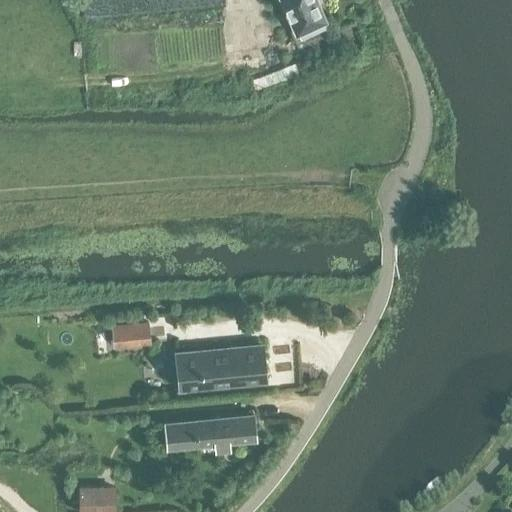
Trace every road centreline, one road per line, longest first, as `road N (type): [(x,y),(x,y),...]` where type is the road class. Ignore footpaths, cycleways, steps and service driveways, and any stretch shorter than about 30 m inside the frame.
road 1 (unclassified): [(243,511),(303,443),(371,333),(382,295),(388,217),(420,132),(421,88),(385,0)]
road 2 (track): [(396,191),(333,176),(0,196)]
road 3 (track): [(239,55),(205,72),(84,82)]
